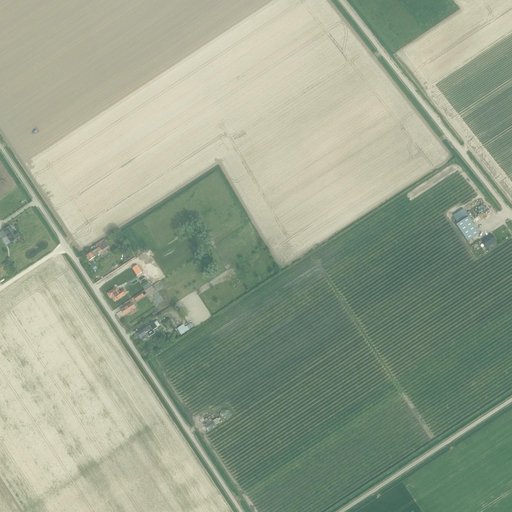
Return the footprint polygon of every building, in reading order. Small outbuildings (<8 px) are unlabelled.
[(481,205),(487,213),(490,210),(485,203),(481,205)] [(468,217),(456,224),(468,241),(479,233),(468,217)] [(3,230),(11,243),(13,241),(14,242),(15,242),(16,241),(17,240),(16,239),(18,238),(19,237),(16,231),(14,232),(10,226),(3,230)] [(486,248),(496,242),(492,235),(482,241),(486,248)] [(110,246),(104,239),(101,241),(102,242),(96,246),(98,248),(86,256),(89,261),(100,254),(99,252),(106,248),(106,249),(110,246)] [(137,275),(142,272),(138,265),(133,268),(137,275)] [(160,281),(157,277),(144,285),(148,292),(153,289),(151,286),(160,281)] [(115,300),(127,293),(124,289),(120,293),(117,288),(109,293),(110,296),(112,295),(115,300)] [(134,297),(136,301),(144,296),(141,292),(134,297)] [(125,315),(130,311),(132,314),(136,311),(134,309),(135,308),(132,303),(121,310),(125,315)] [(137,333),(140,338),(141,338),(142,340),(149,336),(146,332),(151,329),(152,330),(157,327),(154,322),(137,333)] [(220,414),(220,416),(221,418),(223,420),(226,420),(228,419),(229,418),(230,416),(230,413),(229,411),(227,410),(225,409),(223,410),(221,411),(220,414)] [(213,421),(204,426),(207,431),(220,422),(217,418),(213,421)]
